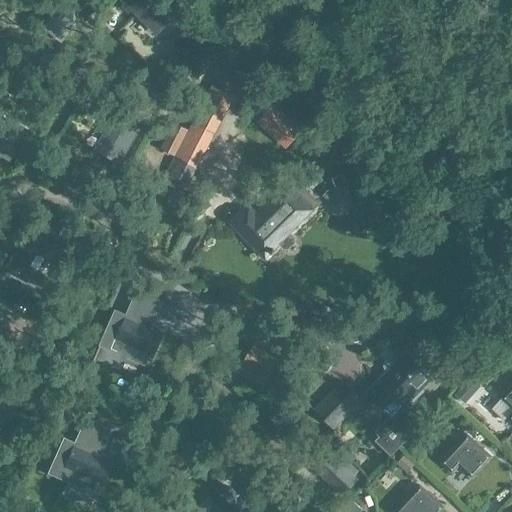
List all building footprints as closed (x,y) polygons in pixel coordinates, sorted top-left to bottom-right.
[(64,1),(44,27),(62,41),(82,15),(64,1)] [(207,98),(189,131),(176,156),(150,204),(171,215),(227,109),(232,100),(211,89),(207,98)] [(273,106),(257,123),(286,149),(303,131),(273,106)] [(115,115),(96,149),(119,162),(139,128),(115,115)] [(0,118),(0,155),(7,159),(23,132),(0,118)] [(176,156),(189,131),(173,124),(161,148),(176,156)] [(248,205),(232,221),(254,243),(252,245),(264,258),(287,235),(286,233),(293,225),(294,226),(311,209),(288,185),(257,215),(248,205)] [(19,245),(6,267),(37,285),(44,275),(27,265),(33,253),(19,245)] [(163,302),(137,291),(126,316),(115,311),(100,345),(145,365),(149,356),(153,358),(164,332),(148,325),(151,316),(156,318),(163,302)] [(0,307),(0,338),(10,345),(24,323),(0,307)] [(281,371),(275,367),(280,359),(255,345),(243,365),(268,379),(275,383),(281,371)] [(403,353),(367,392),(392,415),(377,432),(382,437),(377,442),(392,455),(424,420),(407,404),(431,378),(403,353)] [(343,380),(313,410),(334,430),(363,399),(343,380)] [(511,419),(511,387),(503,397),(511,405),(511,414),(510,417),(511,419)] [(470,397),(461,389),(455,395),(464,403),(470,397)] [(331,435),(338,442),(364,417),(357,410),(331,435)] [(468,434),(443,462),(453,472),(460,464),(473,477),(492,456),(468,434)] [(48,462),(74,478),(87,456),(74,448),(77,444),(63,436),(48,462)] [(413,444),(408,450),(417,458),(422,453),(413,444)] [(337,450),(316,473),(339,494),(359,471),(337,450)] [(405,455),(397,463),(404,469),(411,462),(405,455)] [(421,485),(396,511),(440,511),(445,507),(421,485)] [(228,486),(213,501),(218,506),(218,507),(221,510),(222,510),(223,511),(261,511),(266,507),(247,488),(238,497),(228,486)]
